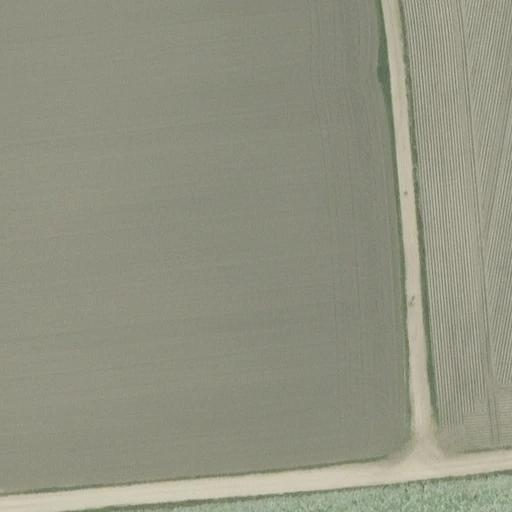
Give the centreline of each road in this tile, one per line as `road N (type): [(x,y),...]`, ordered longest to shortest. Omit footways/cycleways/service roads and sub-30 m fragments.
road 1 (track): [(511,459),(16,511)]
road 2 (track): [(383,0),(422,468)]
